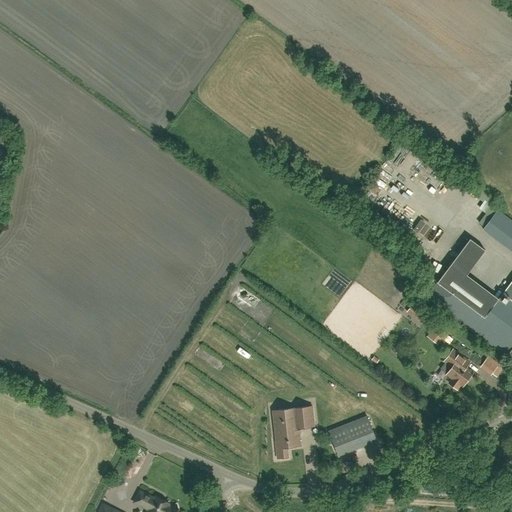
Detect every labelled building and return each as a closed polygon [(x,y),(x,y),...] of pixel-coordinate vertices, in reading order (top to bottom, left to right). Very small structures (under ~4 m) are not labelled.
[(0,135),(0,165),(14,145),(0,135)] [(420,207),(422,203),(413,198),(411,201),(420,207)] [(511,250),(511,220),(498,210),(484,229),(511,250)] [(511,280),(494,305),(447,270),(426,297),(507,357),(511,360),(511,280)] [(412,305),(408,311),(423,322),(427,316),(421,312),(424,308),(416,301),(413,305),(412,305)] [(436,343),(444,332),(436,326),(428,336),(436,343)] [(453,367),(448,374),(454,379),(450,383),(458,389),(462,385),(464,386),(473,373),(466,368),(471,362),(454,350),(445,361),(453,367)] [(498,364),(491,373),(497,377),(504,368),(498,364)] [(298,428),(302,428),(314,427),(312,406),(272,411),(276,441),(275,441),(277,458),(288,457),(287,447),(300,446),(298,428)] [(329,431),(339,455),(376,440),(367,416),(329,431)] [(511,488),(498,488),(497,502),(511,502),(511,488)] [(149,510),(147,511),(178,511),(176,505),(171,507),(167,506),(168,504),(155,497),(154,499),(140,492),(134,502),(149,510)]
